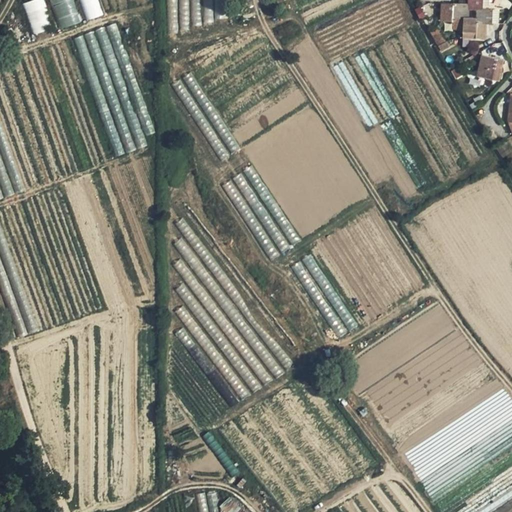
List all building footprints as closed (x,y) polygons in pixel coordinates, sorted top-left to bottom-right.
[(34,33),(52,25),(42,0),(31,0),(22,4),(34,33)] [(72,0),(50,0),(60,29),(80,22),(72,0)] [(97,0),(80,0),(87,20),(103,15),(97,0)] [(442,20),(455,21),(455,17),(464,18),(464,21),(464,32),(478,32),(478,23),(492,23),(492,21),(492,9),(487,9),(483,9),(482,0),(466,0),(470,0),(469,4),(466,4),(443,3),(442,20)] [(434,29),(437,34),(443,31),(440,25),(434,29)] [(437,34),(442,43),(447,40),(443,31),(437,34)] [(491,57),(488,72),(501,74),(504,59),(491,57)] [(349,331),(357,327),(341,296),(332,300),(349,331)] [(237,511),(236,499),(219,502),(221,511),(237,511)]
